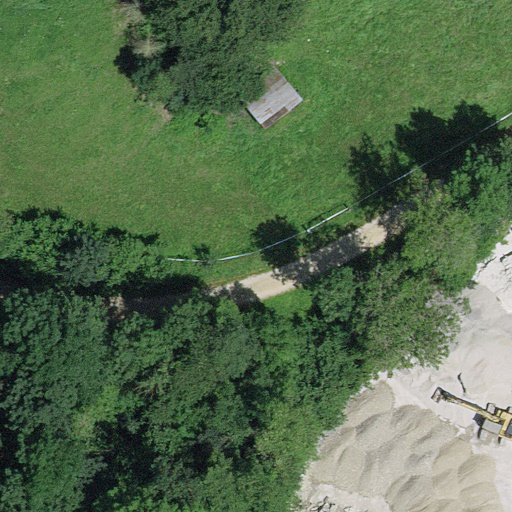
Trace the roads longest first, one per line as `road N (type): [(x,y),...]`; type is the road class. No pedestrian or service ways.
road 1 (track): [(0,296),(66,314),(172,312),(286,280),(511,145)]
road 2 (track): [(286,280),(262,340),(219,408),(184,511)]
